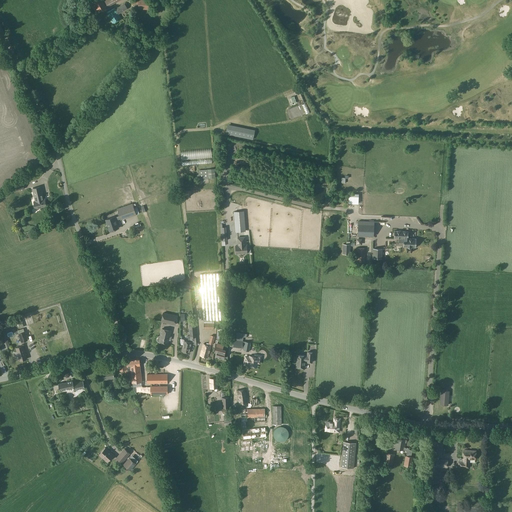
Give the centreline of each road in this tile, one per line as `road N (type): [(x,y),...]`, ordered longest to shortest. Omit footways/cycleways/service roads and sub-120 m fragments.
road 1 (unclassified): [(124,352),(57,152),(0,28)]
road 2 (unknown): [(376,237),(401,226),(439,239),(427,425)]
road 3 (unclassified): [(511,429),(421,425),(314,399)]
road 4 (unclassified): [(314,399),(124,352)]
road 5 (unclassified): [(124,352),(0,379)]
